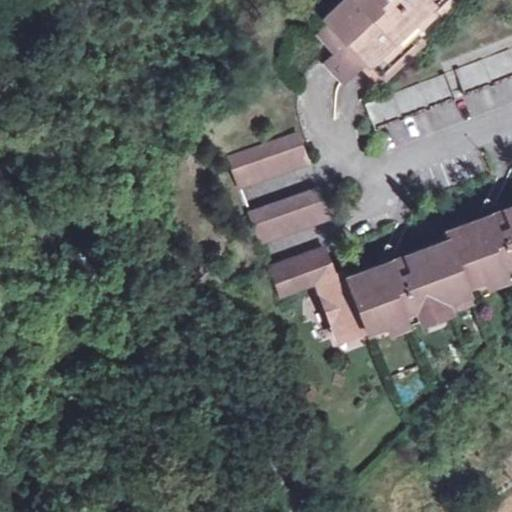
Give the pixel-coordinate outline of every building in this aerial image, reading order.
[(333,0),(320,13),(327,20),(316,31),(334,50),(352,70),(359,63),(366,57),(427,0),(333,0)] [(465,92),(511,74),(511,44),(455,65),(465,92)] [(352,70),(334,50),(322,61),(341,81),(352,70)] [(366,57),(359,63),(376,81),(383,75),(366,57)] [(339,88),(352,100),(371,81),(358,68),(339,88)] [(444,70),(443,70),(362,101),(370,122),(372,128),(455,97),(444,70)] [(229,156),(240,184),(305,160),(301,149),(295,132),(229,156)] [(261,238),(325,213),(314,185),(250,210),(261,238)] [(484,196),(481,204),(492,208),(503,203),(484,196)] [(511,199),(503,203),(492,208),(481,204),(477,213),(442,227),(444,233),(404,249),(394,254),(381,248),(378,260),(349,271),(335,277),(332,269),(322,244),(270,265),(281,295),(313,283),(336,340),(383,321),(386,329),(417,317),(418,322),(451,309),(447,300),(472,291),(470,284),(511,267),(511,199)] [(383,241),(381,248),(394,254),(404,249),(383,241)] [(335,277),(349,271),(345,263),(332,269),(335,277)]
